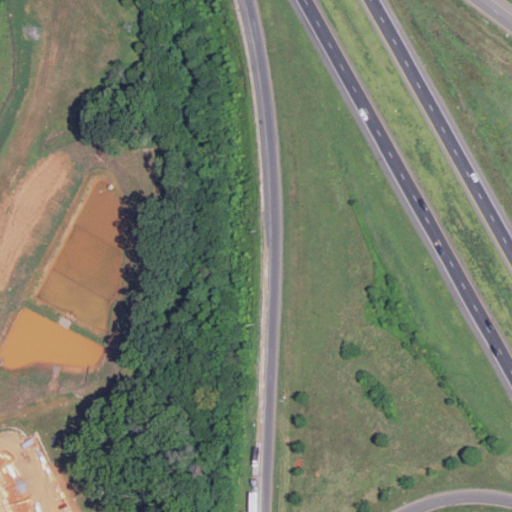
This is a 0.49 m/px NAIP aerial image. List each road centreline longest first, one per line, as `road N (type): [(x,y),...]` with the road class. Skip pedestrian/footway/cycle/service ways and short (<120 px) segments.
road 1 (motorway): [(248,0),(277,193),(265,511)]
road 2 (motorway): [(304,0),(511,370)]
road 3 (motorway): [(511,252),(372,0)]
